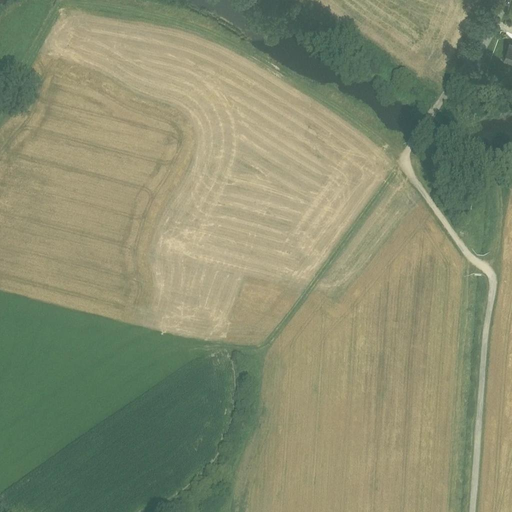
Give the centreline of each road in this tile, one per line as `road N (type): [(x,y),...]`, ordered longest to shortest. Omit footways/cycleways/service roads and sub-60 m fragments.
road 1 (unclassified): [(413,140),(405,165),(464,249),(490,272),(472,511)]
road 2 (residential): [(503,0),(413,140)]
road 3 (track): [(490,272),(502,160),(511,160)]
